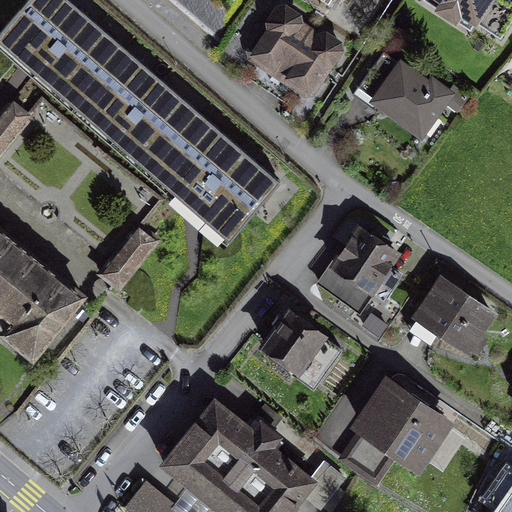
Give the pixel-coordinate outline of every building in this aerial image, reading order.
[(280,186),(64,0),(32,0),(0,37),(0,49),(230,247),(280,186)] [(424,0),(423,2),(436,10),(433,14),(457,29),(459,26),(471,33),(474,29),(476,30),(479,27),(500,42),(511,24),(511,1),(509,0),(424,0)] [(301,17),(285,7),(276,8),(265,25),(266,33),(249,58),(251,60),(249,63),(305,99),(315,98),(332,71),(334,70),(345,53),(342,44),(325,33),(320,34),(303,24),(301,17)] [(369,106),(421,142),(456,95),(432,77),(429,82),(401,61),(399,64),(384,54),(358,90),(373,101),(369,106)] [(0,160),(33,118),(13,102),(0,117),(0,160)] [(359,219),(317,280),(358,309),(373,288),(383,296),(402,268),(393,261),(400,246),(359,219)] [(162,241),(139,222),(97,276),(119,294),(162,241)] [(82,303),(0,235),(0,319),(14,331),(4,342),(34,368),(82,303)] [(498,308),(441,269),(411,311),(418,315),(409,327),(430,341),(439,329),(469,350),(471,348),(478,353),(490,336),(483,331),(498,308)] [(329,329),(291,302),(260,340),(288,362),(286,366),(313,386),(342,346),(325,335),(329,329)] [(389,323),(372,310),(362,323),(379,336),(389,323)] [(456,416),(386,366),(349,419),(359,427),(338,457),(377,484),(399,454),(419,468),(456,416)] [(159,457),(162,459),(124,504),(134,511),(288,511),(318,475),(276,441),(283,432),(276,425),(283,416),(265,402),(252,420),(214,391),(159,457)] [(317,438),(335,449),(351,421),(333,410),(317,438)] [(493,493),(483,511),(511,511),(511,448),(506,444),(482,488),(493,493)]
